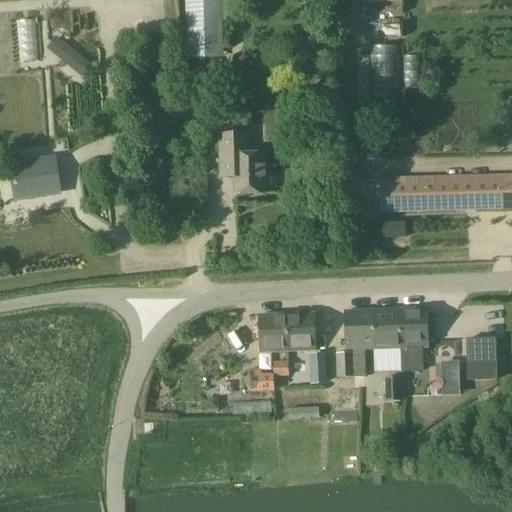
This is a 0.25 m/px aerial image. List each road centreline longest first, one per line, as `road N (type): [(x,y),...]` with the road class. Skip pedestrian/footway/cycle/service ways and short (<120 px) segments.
road 1 (unclassified): [(204,298),(511,284)]
road 2 (track): [(511,164),(384,167),(369,158),(359,142),(351,0)]
road 3 (unclassified): [(115,511),(117,454),(138,358)]
